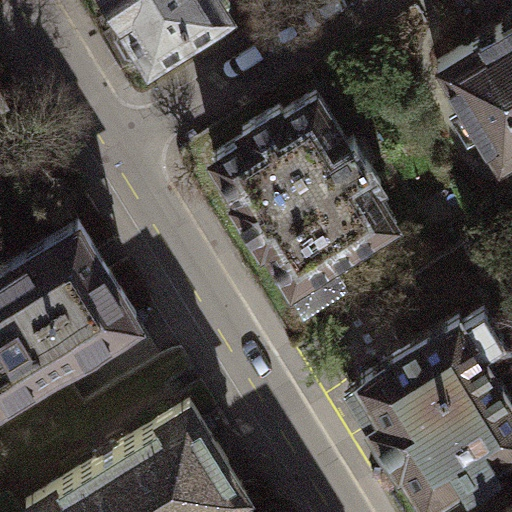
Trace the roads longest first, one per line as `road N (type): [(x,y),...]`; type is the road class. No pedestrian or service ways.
road 1 (residential): [(348,511),(116,150)]
road 2 (residential): [(387,0),(233,96),(166,120),(116,150)]
road 3 (residential): [(116,150),(21,0)]
